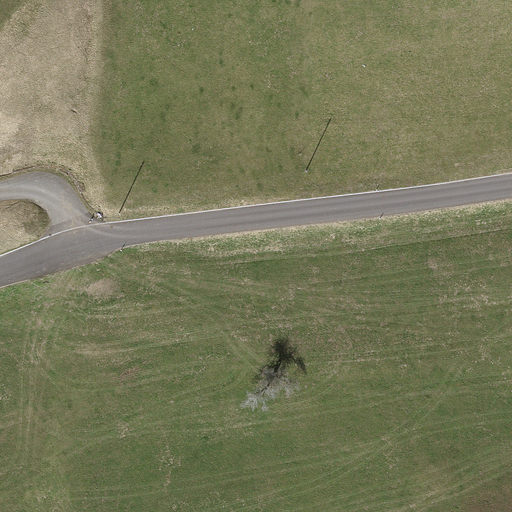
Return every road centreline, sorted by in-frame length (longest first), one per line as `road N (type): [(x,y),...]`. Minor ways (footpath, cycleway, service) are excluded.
road 1 (residential): [(78,250),(126,236),(511,188)]
road 2 (unclassified): [(78,250),(63,196),(47,184),(0,196)]
